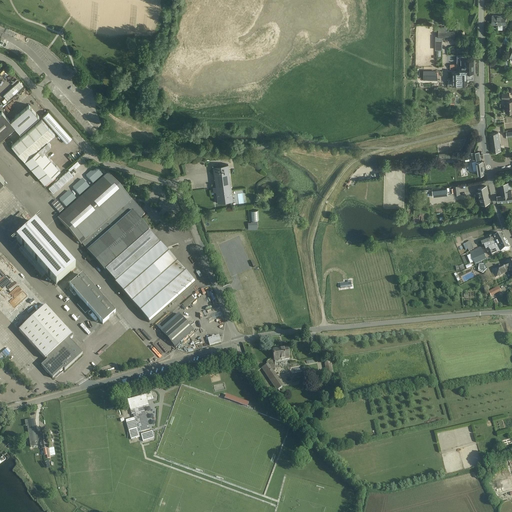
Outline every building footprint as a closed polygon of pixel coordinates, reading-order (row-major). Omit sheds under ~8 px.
[(506,16),(492,15),(492,24),(506,25),(506,16)] [(439,37),(435,37),(435,50),(442,50),(442,38),(455,38),(455,31),(447,31),(447,26),(438,26),(439,37)] [(473,73),(473,60),(466,60),(466,61),(465,61),(465,66),(460,66),(460,73),(453,73),(454,86),(467,86),(467,73),(473,73)] [(437,71),(424,71),(424,80),(437,80),(437,71)] [(3,96),(7,100),(14,94),(12,92),(16,88),(18,90),(23,86),(19,81),(3,96)] [(10,121),(2,111),(0,112),(0,139),(15,126),(20,133),(39,116),(29,105),(10,121)] [(48,111),(42,117),(66,143),(72,137),(48,111)] [(25,161),(45,184),(60,170),(44,151),(51,145),(48,141),(55,134),(42,119),(11,146),(25,161)] [(499,132),(489,133),(491,152),(501,151),(499,132)] [(476,163),(478,175),(485,174),(484,170),(485,170),(484,166),(483,166),(483,162),(476,163)] [(216,192),(218,201),(233,199),(228,164),(213,166),(216,186),(213,186),(213,192),(216,192)] [(60,179),(64,183),(71,176),(68,173),(60,179)] [(139,219),(145,214),(133,200),(131,201),(109,175),(58,218),(104,272),(149,232),(139,219)] [(497,196),(498,202),(511,199),(511,191),(511,182),(497,184),(499,196),(497,196)] [(454,192),(454,195),(460,194),(459,185),(453,186),(453,188),(450,188),(450,193),(454,192)] [(480,196),(488,194),(486,186),(478,188),(479,192),(477,192),(477,194),(479,193),(479,194),(478,195),(478,196),(480,196)] [(490,202),(488,194),(480,196),(482,204),(490,202)] [(56,285),(75,268),(35,222),(16,239),(22,246),(18,250),(42,277),(46,273),(56,285)] [(158,243),(149,232),(106,271),(116,281),(114,282),(149,322),(195,283),(159,243),(158,243)] [(481,243),(482,246),(484,246),(487,245),(486,244),(491,242),(492,243),(496,241),(497,243),(505,239),(502,234),(494,238),(493,235),(490,236),(491,239),(490,239),(481,243)] [(509,248),(505,239),(497,243),(496,241),(492,243),(491,242),(486,244),(487,245),(484,246),(486,250),(489,249),(492,255),(497,253),(501,252),(509,248)] [(468,249),(469,251),(474,249),(470,241),(463,244),(465,250),(468,249)] [(486,260),(481,247),(469,253),(475,265),(486,260)] [(510,270),(511,273),(511,259),(505,263),(492,269),(492,271),(495,277),(497,277),(509,272),(509,271),(510,270)] [(479,265),(478,271),(483,274),(487,270),(484,264),(479,265)] [(82,275),(69,287),(103,324),(115,313),(82,275)] [(491,297),(501,292),(499,287),(488,292),(491,297)] [(23,290),(9,302),(14,307),(27,296),(23,290)] [(185,308),(195,301),(192,296),(182,303),(185,308)] [(52,378),(63,369),(64,370),(82,354),(70,340),(73,337),(44,305),(17,329),(45,359),(47,360),(41,366),(52,378)] [(180,315),(161,332),(174,347),(194,330),(180,315)] [(82,324),(80,326),(88,335),(90,332),(82,324)] [(210,345),(221,342),(219,335),(208,338),(210,345)] [(288,347),(273,349),(274,360),(289,359),(288,347)] [(334,378),(331,360),(324,361),(327,379),(334,378)] [(283,386),(268,364),(261,368),(276,391),(283,386)] [(136,417),(140,432),(150,430),(143,407),(149,405),(147,398),(152,397),(151,392),(145,393),(145,395),(127,400),(132,415),(135,414),(136,417)] [(247,406),(249,402),(226,393),(224,398),(247,406)] [(130,419),(125,420),(126,422),(128,431),(131,439),(139,437),(138,433),(140,432),(136,417),(134,418),(130,419)] [(30,442),(38,441),(34,418),(25,420),(26,426),(27,425),(30,442)] [(154,438),(152,431),(141,434),(143,441),(154,438)] [(511,511),(511,501),(508,501),(505,502),(502,504),(501,507),(500,510),(500,511),(511,511)]
